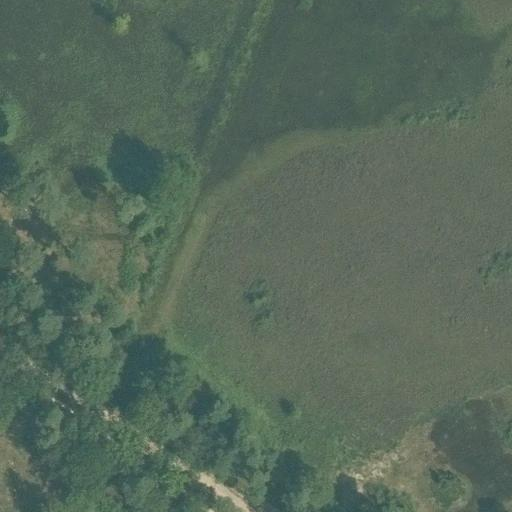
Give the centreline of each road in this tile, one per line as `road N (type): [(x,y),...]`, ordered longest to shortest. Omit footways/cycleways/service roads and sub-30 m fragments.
road 1 (track): [(306,511),(315,482),(299,456),(166,360),(141,357),(90,409)]
road 2 (track): [(246,511),(0,349)]
